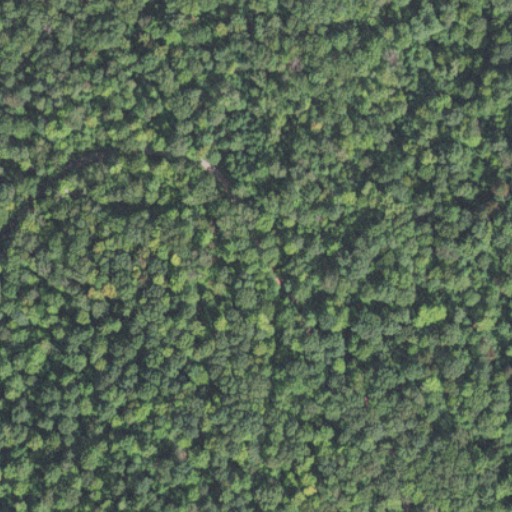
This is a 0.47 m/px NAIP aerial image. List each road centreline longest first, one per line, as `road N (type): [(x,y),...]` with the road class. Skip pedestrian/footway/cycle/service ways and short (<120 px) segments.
road 1 (residential): [(0,198),(92,124),(175,100),(237,163),(277,275),(320,342),(414,425),(421,511)]
road 2 (residential): [(255,511),(269,454),(277,275)]
